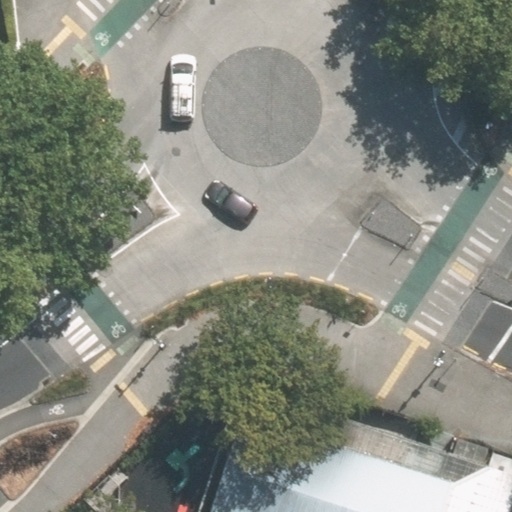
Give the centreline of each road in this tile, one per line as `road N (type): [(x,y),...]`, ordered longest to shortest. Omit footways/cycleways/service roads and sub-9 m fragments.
road 1 (secondary): [(237,220),(179,244),(75,311),(0,347)]
road 2 (secondary): [(511,312),(314,214)]
road 3 (secondary): [(0,260),(143,109)]
road 4 (secondary): [(387,122),(411,153),(511,226)]
road 5 (secondary): [(237,220),(171,180),(151,147),(143,109)]
road 6 (secondary): [(387,122),(373,160),(348,192),(314,214)]
